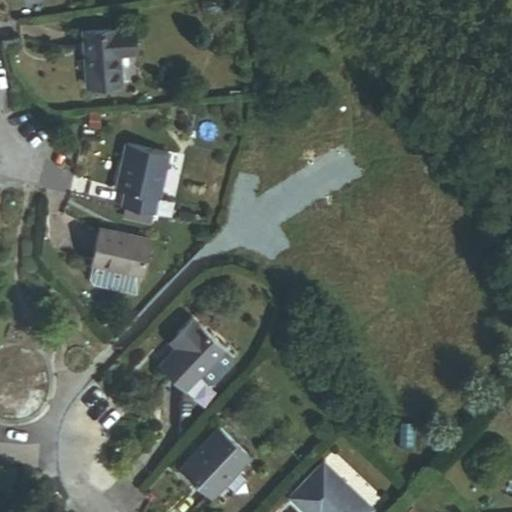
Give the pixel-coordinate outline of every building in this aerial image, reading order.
[(83,32),(87,88),(120,85),(118,54),(135,52),(133,29),(83,32)] [(152,215),(156,216),(159,200),(169,155),(128,146),(118,191),(127,193),(123,209),(152,215)] [(159,200),(156,216),(170,219),(174,204),(159,200)] [(152,215),(123,209),(121,218),(149,224),(152,215)] [(101,229),(93,266),(94,266),(91,278),(97,286),(137,295),(149,240),(101,229)] [(157,369),(183,394),(198,379),(221,355),(223,353),(190,321),(176,336),(183,343),(175,351),(157,369)] [(175,351),(183,343),(176,336),(168,344),(175,351)] [(221,355),(198,379),(206,387),(211,387),(229,368),(229,362),(221,355)] [(245,460),(212,428),(173,469),(206,500),(245,460)] [(368,511),(371,509),(322,462),(289,497),(304,511),(368,511)]
